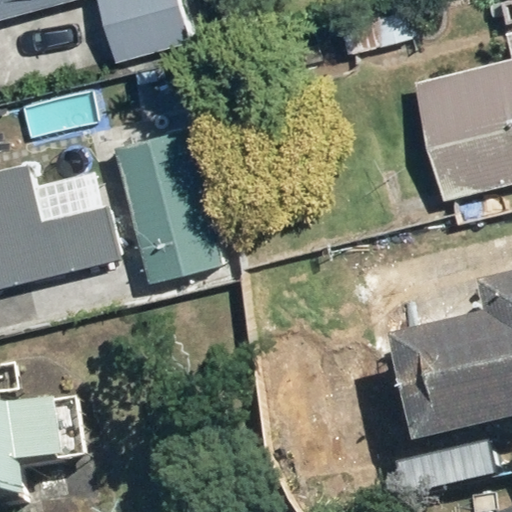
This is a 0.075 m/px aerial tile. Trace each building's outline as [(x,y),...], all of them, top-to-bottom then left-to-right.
[(0,0),(0,21),(78,0),(104,0),(122,63),(198,42),(187,0),(0,0)] [(373,0),(349,3),(356,53),(423,44),(416,0),(373,0)] [(511,59),(421,82),(450,200),(511,184),(511,59)] [(197,130),(123,148),(157,283),(231,265),(197,130)] [(0,289),(129,259),(116,205),(110,206),(102,172),(42,187),(36,163),(0,171),(0,289)] [(495,328),(398,350),(422,455),(511,435),(511,291),(487,297),(495,328)] [(0,511),(20,511),(33,510),(27,475),(72,468),(63,411),(0,421),(0,511)]
